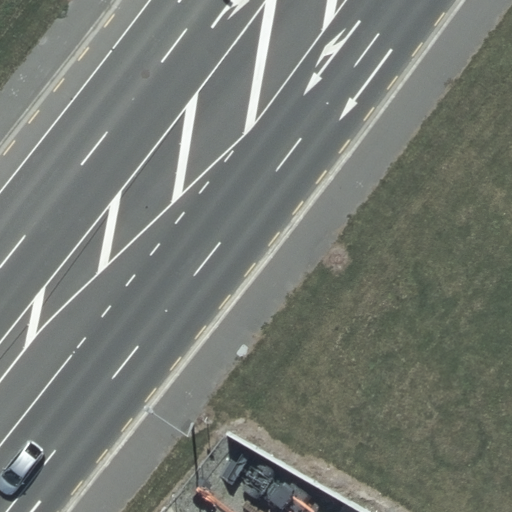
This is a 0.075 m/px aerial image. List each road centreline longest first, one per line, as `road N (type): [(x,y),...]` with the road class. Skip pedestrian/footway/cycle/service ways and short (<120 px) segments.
road 1 (secondary): [(393,0),(4,511)]
road 2 (secondary): [(0,260),(206,0)]
